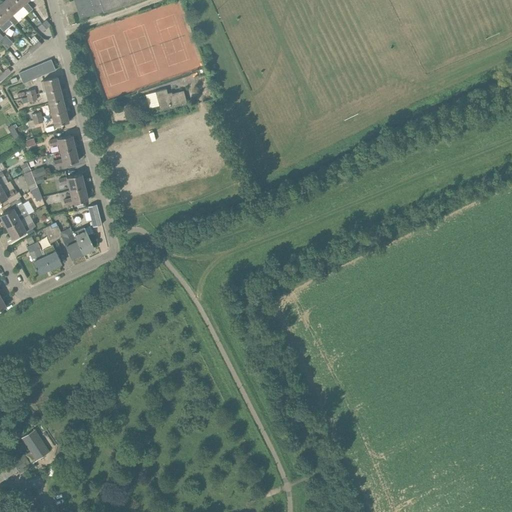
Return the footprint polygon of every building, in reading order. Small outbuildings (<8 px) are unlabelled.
[(5,0),(0,4),(0,9),(8,19),(14,25),(19,21),(13,15),(17,11),(7,0),(5,0)] [(7,0),(17,11),(22,7),(28,13),(33,9),(27,2),(24,0),(7,0)] [(134,0),(73,0),(74,1),(78,13),(80,19),(80,18),(134,0)] [(1,25),(8,19),(0,9),(0,25),(1,25)] [(46,29),(50,26),(45,20),(41,24),(46,29)] [(42,33),(46,29),(41,24),(37,27),(42,33)] [(3,37),(0,40),(0,41),(7,49),(12,44),(5,36),(3,37)] [(33,45),(36,49),(41,44),(38,40),(33,45)] [(28,50),(31,54),(36,49),(33,45),(28,50)] [(51,59),(45,62),(50,72),(55,70),(51,59)] [(45,62),(40,64),(45,75),(50,72),(45,62)] [(40,64),(35,66),(39,77),(45,75),(40,64)] [(35,66),(29,69),(34,79),(39,77),(35,66)] [(2,73),(6,77),(11,72),(8,68),(2,73)] [(29,69),(24,71),(28,82),(34,79),(29,69)] [(24,71),(18,73),(23,84),(28,82),(24,71)] [(45,92),(60,88),(57,77),(42,80),(45,92)] [(48,103),(63,99),(60,88),(45,92),(48,103)] [(184,93),(183,91),(173,93),(171,94),(171,92),(167,93),(166,89),(155,92),(159,107),(160,111),(187,104),(184,93)] [(51,114),(66,111),(63,99),(48,103),(51,114)] [(66,111),(51,114),(54,126),(69,123),(66,111)] [(11,134),(16,131),(12,125),(8,128),(11,134)] [(15,140),(19,137),(16,131),(11,134),(15,140)] [(59,152),(75,148),(72,135),(49,140),(50,146),(58,145),(59,152)] [(75,148),(59,152),(61,159),(53,161),(55,167),(78,161),(75,148)] [(24,175),(30,192),(37,187),(37,185),(31,171),(24,175)] [(69,191),(85,187),(81,173),(58,179),(60,185),(67,183),(69,191)] [(43,176),(35,179),(37,185),(45,183),(43,176)] [(2,186),(0,187),(0,202),(8,198),(10,202),(19,197),(17,193),(15,194),(12,189),(5,193),(2,186)] [(37,187),(30,192),(35,201),(42,198),(37,187)] [(85,187),(69,191),(71,198),(63,200),(65,206),(88,200),(85,187)] [(0,216),(6,228),(21,220),(28,217),(23,209),(20,204),(13,208),(0,215),(0,216)] [(93,227),(102,225),(97,204),(88,207),(93,227)] [(21,220),(6,228),(12,239),(33,227),(31,222),(24,226),(21,220)] [(56,239),(63,237),(56,223),(50,225),(56,239)] [(50,242),(56,239),(50,225),(43,228),(50,242)] [(73,231),(82,253),(94,248),(84,227),(73,232),(73,231)] [(71,258),(82,253),(73,231),(67,234),(68,237),(63,240),(65,245),(71,258)] [(40,248),(40,247),(37,241),(26,247),(29,253),(40,248)] [(61,263),(52,245),(41,250),(44,256),(50,269),(61,263)] [(50,269),(44,256),(33,261),(39,274),(50,269)] [(32,466),(30,464),(49,451),(35,429),(21,438),(30,451),(24,455),(23,453),(12,461),(20,473),(32,466)] [(0,470),(0,481),(15,472),(10,464),(0,470)]
